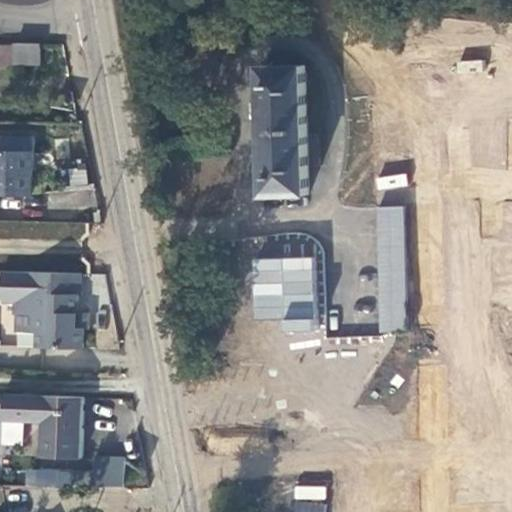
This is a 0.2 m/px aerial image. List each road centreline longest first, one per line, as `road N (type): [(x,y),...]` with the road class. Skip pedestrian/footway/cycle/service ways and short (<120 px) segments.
road 1 (residential): [(429,511),(424,179)]
road 2 (residential): [(135,231),(278,220),(389,182),(424,179)]
road 3 (secondary): [(135,231),(184,511)]
road 4 (secondary): [(96,15),(135,231)]
